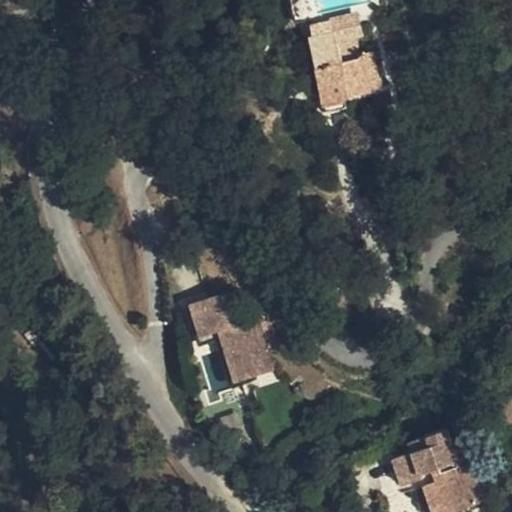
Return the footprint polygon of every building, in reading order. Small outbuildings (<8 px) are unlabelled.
[(312,19),(307,0),(292,0),(298,22),(312,19)] [(341,62),(332,20),(311,25),(320,67),(318,67),(328,112),(350,107),(348,97),(384,89),(381,77),(379,77),(373,52),(360,55),(360,58),(341,62)] [(291,345),(270,319),(254,322),(252,318),(240,320),(236,304),(239,303),(237,298),(199,308),(208,338),(237,329),(251,381),(283,371),(277,350),(291,345)] [(406,483),(421,478),(420,475),(439,468),(454,511),(483,501),(469,462),(459,466),(452,447),(446,429),(408,441),(412,451),(396,457),(406,483)] [(470,440),(452,447),(459,466),(469,462),(476,459),(470,440)] [(420,475),(421,478),(433,511),(451,511),(454,511),(439,468),(420,475)]
